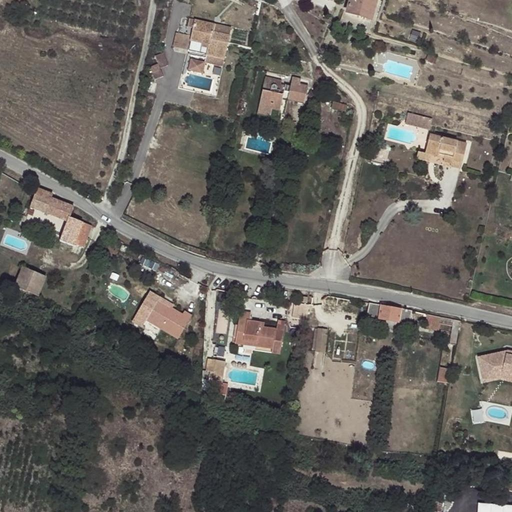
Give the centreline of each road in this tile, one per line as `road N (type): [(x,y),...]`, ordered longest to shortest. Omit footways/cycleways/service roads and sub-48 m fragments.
road 1 (tertiary): [(0,158),(171,250),(511,322)]
road 2 (unknown): [(100,207),(154,0)]
road 3 (unknown): [(122,220),(178,60)]
